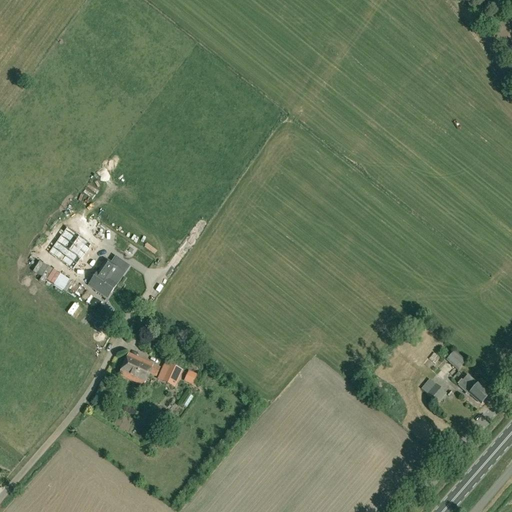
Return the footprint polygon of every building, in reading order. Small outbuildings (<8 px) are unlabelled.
[(69,271),(88,242),(68,229),(47,259),(69,271)] [(99,271),(88,286),(107,299),(118,284),(117,283),(125,273),(107,260),(99,271)] [(86,300),(90,294),(73,283),(69,290),(86,300)] [(178,344),(181,340),(171,333),(166,340),(173,345),(175,341),(178,344)] [(466,362),(455,352),(452,355),(450,353),(446,356),(448,359),(446,361),(458,371),(466,362)] [(157,375),(159,369),(128,355),(119,375),(144,387),(151,372),(157,375)] [(163,369),(160,377),(161,377),(160,381),(175,387),(182,371),(166,364),(163,369)] [(468,376),(463,382),(461,380),(457,385),(459,386),(458,387),(469,396),(470,395),(481,405),(489,395),(468,376)] [(438,404),(447,394),(429,380),(421,390),(438,404)]
